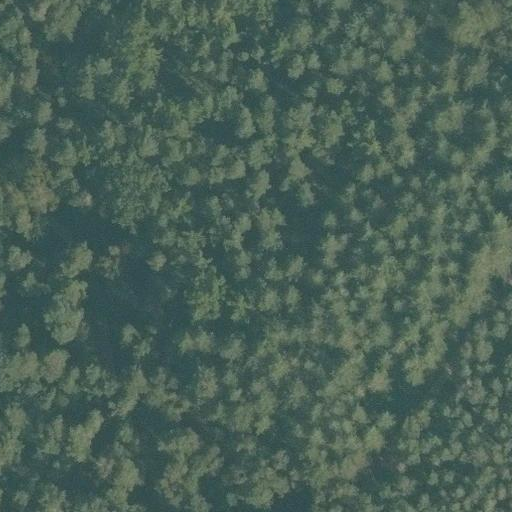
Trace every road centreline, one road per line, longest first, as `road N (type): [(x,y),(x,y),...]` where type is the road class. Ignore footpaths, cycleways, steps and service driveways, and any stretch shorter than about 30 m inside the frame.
road 1 (track): [(0,179),(28,196),(85,275),(112,377),(163,511)]
road 2 (track): [(357,511),(511,289)]
road 3 (track): [(511,95),(335,0)]
